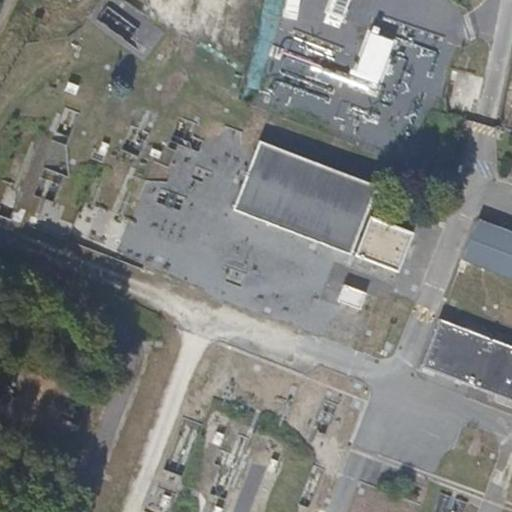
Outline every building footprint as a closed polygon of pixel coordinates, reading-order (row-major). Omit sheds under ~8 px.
[(473,89),(458,86),(454,108),(469,111),(473,89)] [(257,141),(231,209),(349,255),(375,187),(257,141)] [(411,231),(369,215),(354,255),(396,271),(411,231)] [(511,234),(475,220),(461,258),(511,277),(511,234)] [(363,293),(342,284),(337,300),(357,308),(363,293)] [(511,346),(446,321),(427,369),(511,401),(511,346)]
